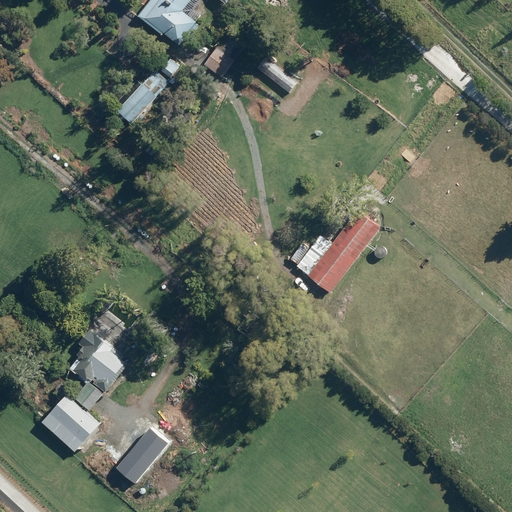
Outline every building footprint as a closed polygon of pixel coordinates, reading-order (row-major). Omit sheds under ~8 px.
[(197,22),(184,13),(193,0),(152,0),(140,17),(179,46),(197,22)] [(204,65),(221,78),(247,45),(229,32),(204,65)] [(161,71),(171,79),(181,66),(171,58),(161,71)] [(257,69),(290,94),(298,82),(291,77),(289,80),(266,63),(268,60),(265,58),(257,69)] [(117,112),(132,125),(170,83),(156,70),(143,84),(138,79),(127,91),(132,95),(117,112)] [(307,277),(330,295),(356,261),(381,228),(358,210),(332,244),(320,235),(296,267),(308,276),(307,277)] [(379,244),(374,255),(382,260),(388,249),(379,244)] [(74,399),(90,411),(105,393),(106,393),(129,365),(112,351),(114,349),(90,329),(78,344),(82,347),(76,355),(79,357),(69,370),(86,384),(74,399)] [(42,422),(75,453),(100,426),(66,396),(42,422)] [(142,439),(162,455),(185,427),(165,411),(142,439)]
